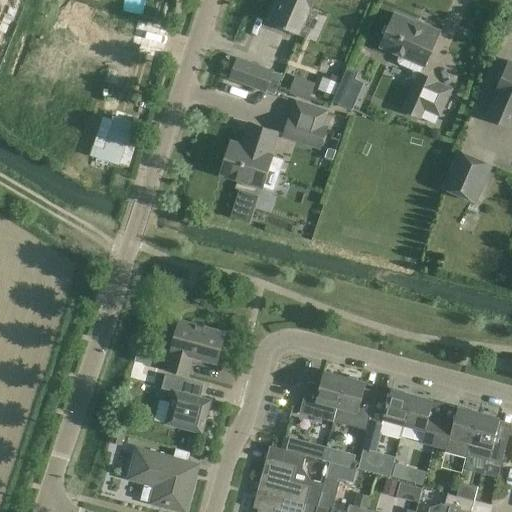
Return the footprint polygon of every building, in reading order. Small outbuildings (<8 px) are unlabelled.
[(282,0),(272,24),(290,32),(296,35),(308,7),(311,9),(314,1),(314,0),(282,0)] [(386,33),(380,48),(398,56),(397,59),(399,63),(413,69),(412,71),(420,75),(424,67),(429,56),(437,38),(414,28),(416,24),(394,15),(386,33)] [(7,76),(34,82),(43,41),(16,35),(7,76)] [(272,72),(236,59),(229,79),(265,92),(272,72)] [(511,63),(509,62),(501,81),(495,93),(496,93),(486,117),(511,128),(511,127),(511,63)] [(347,67),(332,102),(352,111),(364,83),(355,79),(358,72),(347,67)] [(417,82),(404,111),(420,119),(424,110),(440,117),(452,89),(436,82),(420,75),(412,71),(410,75),(412,80),(417,82)] [(315,84),(295,77),(289,93),(309,100),(315,84)] [(329,112),(294,101),(283,136),(321,148),(327,127),(324,126),(329,112)] [(268,131),(249,124),(244,139),(247,140),(244,148),(230,143),(220,175),(261,188),(262,187),(274,191),(284,160),(269,155),(276,133),(268,131)] [(327,149),(325,157),(333,159),(336,150),(329,148),(327,149)] [(491,165),(457,151),(442,188),(475,202),(491,165)] [(234,205),(230,216),(250,223),(253,211),(234,205)] [(185,291),(187,281),(176,278),(174,289),(185,291)] [(225,333),(178,321),(170,352),(171,352),(165,371),(187,377),(192,358),(216,364),(225,333)] [(134,361),(150,365),(153,356),(137,352),(134,361)] [(139,377),(154,381),(158,369),(142,365),(139,377)] [(299,412),(333,421),(336,407),(344,378),(323,372),(319,386),(307,383),(299,412)] [(203,385),(165,375),(161,389),(172,392),(164,424),(202,434),(210,401),(200,399),(203,385)] [(346,379),(344,378),(336,407),(333,421),(367,430),(369,420),(375,399),(362,395),(365,384),(357,382),(357,378),(349,376),(346,379)] [(363,449),(358,469),(390,477),(395,457),(376,452),(381,433),(400,438),(401,436),(404,426),(411,396),(390,391),(388,402),(375,399),(369,420),(367,430),(366,432),(365,434),(362,449),(363,449)] [(404,426),(401,436),(434,445),(441,420),(429,417),(433,402),(411,396),(404,426)] [(441,420),(434,445),(446,449),(445,451),(467,457),(468,453),(478,414),(457,408),(453,423),(441,420)] [(468,453),(467,457),(468,453),(501,462),(508,436),(496,433),(500,420),(478,414),(468,453)] [(124,434),(113,431),(109,442),(120,446),(124,434)] [(307,442),(303,455),(305,456),(322,460),(326,447),(307,442)] [(338,450),(326,447),(322,460),(335,464),(338,450)] [(305,504),(317,507),(323,484),(311,480),(302,469),(305,456),(303,455),(277,448),(274,460),(271,460),(267,475),(262,474),(257,491),(305,504)] [(173,459),(137,450),(129,479),(145,484),(141,499),(151,502),(151,504),(182,511),(185,511),(190,493),(191,492),(191,491),(190,490),(190,489),(189,489),(188,488),(184,487),(190,464),(186,463),(189,453),(176,450),(173,459)] [(404,466),(395,463),(392,476),(400,479),(404,466)] [(323,484),(317,507),(315,511),(365,511),(366,510),(365,510),(353,507),(348,506),(347,511),(332,507),(339,482),(325,478),(324,484),(323,484)] [(399,482),(386,478),(384,489),(396,492),(399,482)] [(459,487),(456,497),(468,500),(473,502),(476,492),(459,487)] [(257,491),(252,509),(257,510),(256,511),(315,511),(317,507),(305,504),(257,491)] [(357,493),(353,507),(365,510),(369,496),(357,493)] [(468,500),(456,497),(447,495),(444,504),(441,504),(429,508),(427,511),(470,511),(473,502),(468,500)]
